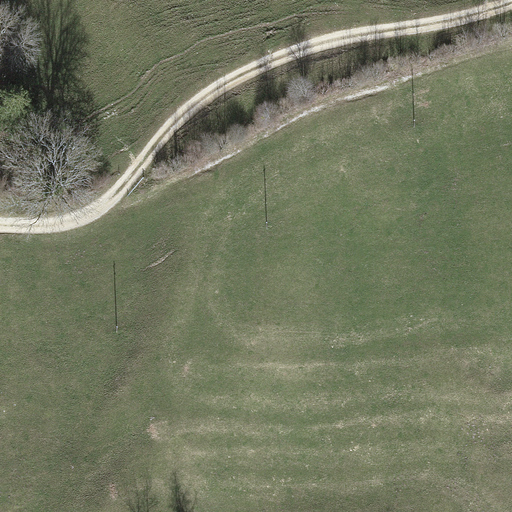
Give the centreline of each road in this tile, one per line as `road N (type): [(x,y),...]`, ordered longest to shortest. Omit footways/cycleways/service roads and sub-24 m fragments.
road 1 (track): [(511,1),(459,21),(290,49),(234,77),(170,125),(113,192)]
road 2 (track): [(113,192),(76,221),(0,227)]
